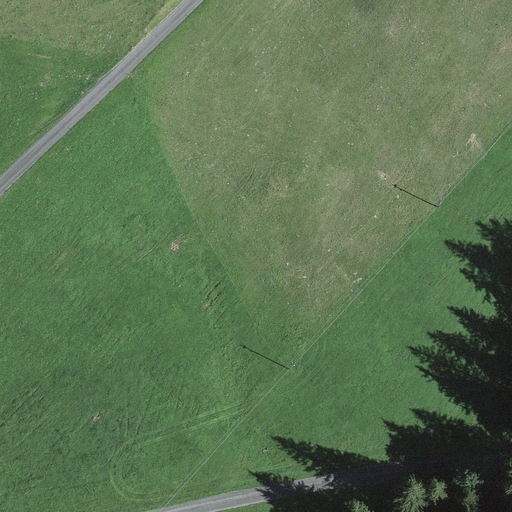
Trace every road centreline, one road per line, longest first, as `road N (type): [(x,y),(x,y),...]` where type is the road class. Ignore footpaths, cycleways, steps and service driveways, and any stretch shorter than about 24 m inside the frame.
road 1 (track): [(511,456),(451,459),(192,511)]
road 2 (track): [(0,185),(189,0)]
